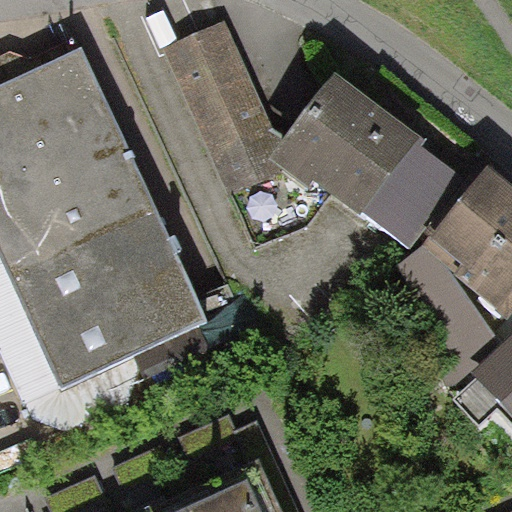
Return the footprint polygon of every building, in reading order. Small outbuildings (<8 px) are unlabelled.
[(225,23),(165,49),(255,251),(307,231),(332,200),(316,187),(308,197),(282,177),(270,168),(289,144),(275,137),(225,23)] [(19,79),(0,87),(0,351),(27,409),(64,391),(211,324),(85,49),(19,79)] [(401,128),(338,80),(289,144),(270,168),(282,177),(308,197),(316,187),(332,200),(358,220),(364,212),(409,246),(459,181),(415,147),(418,142),(401,128)] [(511,315),(511,192),(491,176),(430,249),(463,287),(505,323),(511,315)] [(465,382),(506,345),(463,287),(430,249),(375,290),(454,391),(465,382)] [(511,338),(506,345),(465,382),(511,420),(511,338)] [(229,418),(178,441),(189,463),(239,440),(236,433),(229,418)] [(253,471),(162,511),(298,511),(258,423),(236,433),(239,440),(253,471)] [(165,449),(114,472),(124,494),(175,471),(165,449)] [(98,480),(47,503),(51,511),(86,511),(108,502),(98,480)]
